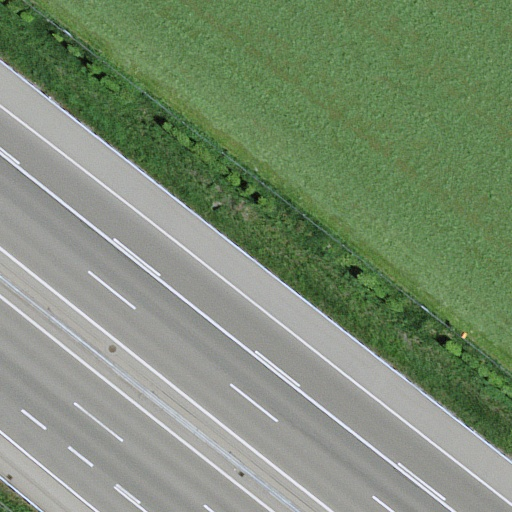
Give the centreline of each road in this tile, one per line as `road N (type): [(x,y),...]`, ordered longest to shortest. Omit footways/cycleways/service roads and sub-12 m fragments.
road 1 (motorway): [(348,473),(0,193)]
road 2 (motorway): [(0,335),(138,447)]
